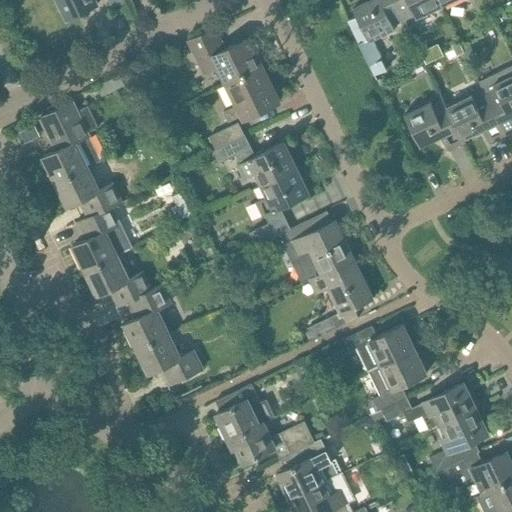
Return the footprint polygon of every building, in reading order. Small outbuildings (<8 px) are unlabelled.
[(56,0),(66,19),(97,5),(94,0),(56,0)] [(348,21),(374,76),(375,76),(383,71),(388,69),(373,38),(395,28),(393,25),(404,20),(394,0),(370,0),(353,9),(357,16),(348,21)] [(394,0),(404,20),(414,15),(416,18),(442,5),(439,0),(394,0)] [(218,66),(227,82),(261,65),(247,38),(224,49),(214,28),(189,41),(204,73),(218,66)] [(457,55),(464,52),(462,47),(459,40),(451,44),(457,55)] [(279,102),(261,65),(227,82),(237,105),(223,111),(228,122),(242,115),(244,119),(279,102)] [(511,65),(488,76),(478,81),(484,92),(505,136),(511,132),(511,65)] [(120,73),(111,77),(116,88),(125,83),(120,73)] [(505,136),(484,92),(474,97),(472,94),(447,106),(446,106),(462,139),(463,138),(482,129),(489,143),(505,136)] [(464,142),(463,138),(462,139),(446,106),(447,106),(443,99),(432,104),(431,101),(404,113),(420,146),(441,136),(448,150),(464,142)] [(55,181),(87,166),(100,159),(87,132),(98,127),(87,105),(77,110),(72,101),(40,117),(56,150),(43,156),(55,181)] [(209,136),(216,149),(245,135),(238,122),(209,136)] [(256,173),(262,185),(297,167),(284,141),(255,156),(245,135),(216,149),(211,151),(217,164),(236,155),(240,163),(238,164),(245,178),(256,173)] [(121,202),(121,201),(112,183),(99,190),(87,166),(55,181),(67,206),(80,200),(88,216),(89,217),(110,206),(110,207),(121,202)] [(297,167),(262,185),(267,196),(256,201),(263,216),(265,215),(269,223),(250,232),(256,245),(280,233),(290,228),(280,207),(310,193),(297,167)] [(73,245),(85,270),(117,254),(130,248),(110,207),(110,206),(89,217),(88,216),(75,223),(84,240),(73,245)] [(311,280),(354,258),(336,220),(310,232),(305,221),(290,228),(280,233),(286,245),(298,239),(303,250),(297,253),(310,280),(311,279),(311,280)] [(150,290),(150,289),(142,272),(129,279),(117,254),(85,270),(97,295),(108,290),(116,307),(129,300),(150,290)] [(354,258),(311,280),(317,292),(331,285),(343,311),(312,326),(317,338),(355,320),(349,309),(373,297),(354,258)] [(124,323),(136,348),(169,333),(157,309),(170,302),(161,284),(150,289),(150,290),(129,300),(137,317),(124,323)] [(415,349),(403,324),(378,336),(372,325),(343,339),(349,351),(356,347),(368,371),(415,349)] [(180,357),(169,333),(136,348),(148,373),(161,367),(170,384),(202,369),(193,351),(180,357)] [(415,349),(368,371),(380,395),(372,399),(378,410),(381,409),(407,397),(401,385),(427,373),(415,349)] [(304,357),(293,363),(298,374),(305,376),(311,373),(304,358),(304,357)] [(407,397),(381,409),(387,420),(404,413),(408,422),(422,415),(429,430),(442,424),(476,408),(463,382),(412,407),(407,397)] [(260,402),(250,383),(215,400),(220,411),(215,414),(227,439),(263,422),(274,417),(266,399),(260,402)] [(447,449),(430,457),(436,471),(452,463),(477,451),(479,450),(474,440),(488,433),(476,408),(442,424),(448,436),(442,439),(447,449)] [(280,458),(292,452),(313,441),(303,421),(271,437),(263,422),(227,439),(233,449),(236,447),(243,462),(275,447),(280,458)] [(313,441),(292,452),(297,463),(277,472),(289,498),(323,481),(342,472),(335,458),(331,460),(321,438),(313,441)] [(452,463),(436,471),(444,487),(460,479),(463,485),(477,479),(484,494),(511,479),(511,463),(506,451),(483,463),(477,451),(452,463)] [(511,511),(511,479),(484,494),(478,497),(484,511),(511,511)] [(323,481),(289,498),(296,511),(351,511),(352,511),(341,489),(329,495),(323,481)]
